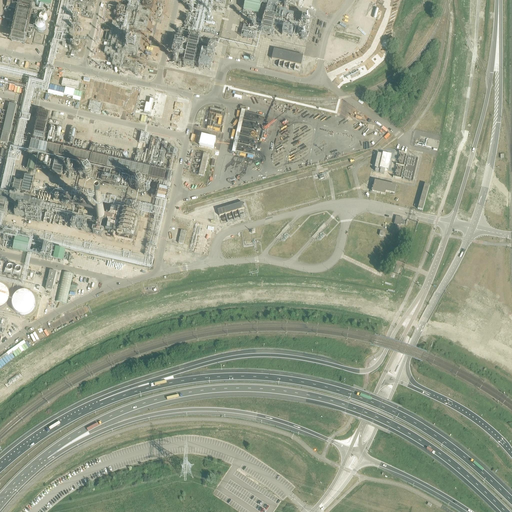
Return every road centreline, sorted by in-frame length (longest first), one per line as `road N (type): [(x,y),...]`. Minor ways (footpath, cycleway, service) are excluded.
road 1 (motorway): [(45,456),(143,403),(198,389),(276,389),(390,423),(448,459),(505,511)]
road 2 (motorway): [(511,500),(417,424),(323,386),(223,376),(99,404)]
road 3 (motorway): [(424,291),(372,368),(242,356),(172,373),(99,404)]
road 4 (motorway): [(45,456),(123,422),(200,408),(263,416),(349,450)]
road 5 (unclassified): [(472,228),(500,102),(498,0)]
road 6 (unclassified): [(497,0),(490,81),(451,223)]
road 7 (unclassified): [(406,360),(472,228)]
road 8 (motorway): [(362,456),(470,511)]
